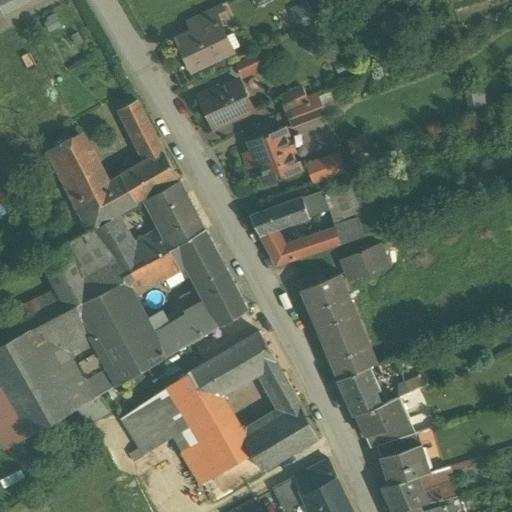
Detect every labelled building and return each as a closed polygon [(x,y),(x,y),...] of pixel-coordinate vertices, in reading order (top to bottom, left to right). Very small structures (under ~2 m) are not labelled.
[(26,0),(0,0),(0,3),(2,8),(1,8),(3,13),(27,1),(26,0)] [(219,6),(191,19),(196,30),(218,19),(219,21),(225,19),(219,6)] [(196,30),(178,38),(177,40),(181,48),(182,48),(193,71),(228,54),(227,53),(221,39),(226,36),(219,21),(218,19),(196,30)] [(226,36),(221,39),(227,53),(240,47),(234,33),(226,36)] [(269,49),(236,64),(242,77),(275,61),(269,49)] [(239,81),(201,99),(215,128),(252,110),(239,81)] [(303,88),(281,98),(286,110),(286,111),(308,100),(303,88)] [(308,100),(286,111),(292,127),(326,114),(318,96),(308,100)] [(158,138),(137,100),(122,108),(142,147),(158,138)] [(284,129),(250,142),(254,153),(246,156),(250,166),(258,163),(266,182),(300,169),(284,129)] [(107,185),(79,134),(48,151),(91,232),(124,212),(138,204),(137,202),(136,202),(122,177),(107,185)] [(158,138),(142,147),(149,162),(166,153),(158,138)] [(180,178),(166,153),(149,162),(122,177),(136,202),(137,202),(180,178)] [(329,157),(307,166),(313,182),(335,173),(329,157)] [(206,228),(180,180),(149,198),(167,233),(174,247),(179,244),(206,228)] [(362,185),(350,189),(355,205),(356,209),(369,205),(362,185)] [(350,189),(326,197),(330,209),(331,213),(355,205),(350,189)] [(324,191),(304,199),(310,216),(330,209),(326,197),(324,191)] [(303,196),(250,215),(261,235),(278,229),(310,216),(304,199),(303,196)] [(355,205),(331,213),(336,226),(359,218),(356,209),(355,205)] [(124,212),(116,217),(119,224),(128,219),(124,212)] [(91,232),(42,260),(68,309),(125,280),(123,276),(142,265),(134,251),(119,224),(116,217),(91,232)] [(359,218),(336,226),(342,244),(365,236),(359,218)] [(336,226),(314,234),(318,252),(342,244),(336,226)] [(206,228),(179,244),(189,264),(191,267),(219,253),(206,228)] [(278,229),(261,235),(269,251),(286,244),(278,229)] [(167,233),(155,239),(163,253),(174,247),(167,233)] [(286,244),(269,251),(277,265),(318,252),(314,234),(286,244)] [(155,239),(134,251),(142,265),(163,253),(155,239)] [(381,243),(341,259),(350,281),(371,272),(372,275),(391,267),(381,243)] [(68,309),(0,344),(0,368),(59,335),(85,321),(135,294),(189,264),(179,244),(174,247),(163,253),(142,265),(123,276),(125,280),(68,309)] [(219,253),(191,267),(199,282),(227,267),(219,253)] [(227,267),(199,282),(212,307),(222,325),(249,309),(227,267)] [(342,273),(301,289),(338,379),(370,367),(377,364),(379,363),(342,273)] [(135,294),(85,321),(94,339),(96,332),(142,307),(135,294)] [(142,307),(96,332),(94,339),(119,384),(168,356),(157,336),(142,307)] [(212,307),(194,316),(204,335),(222,325),(212,307)] [(194,316),(157,336),(168,356),(204,335),(194,316)] [(276,358),(260,332),(208,363),(224,390),(263,366),(276,358)] [(59,335),(0,368),(0,379),(3,385),(0,386),(0,435),(8,449),(77,409),(94,399),(59,335)] [(408,352),(396,357),(401,371),(402,376),(415,371),(408,352)] [(379,363),(377,364),(384,378),(399,373),(401,371),(396,357),(379,363)] [(276,358),(263,366),(270,380),(284,372),(276,358)] [(287,411),(245,436),(219,392),(224,390),(208,363),(180,380),(125,417),(146,450),(172,433),(203,483),(253,453),(263,471),(320,438),(284,372),(270,380),(287,411)] [(370,367),(338,379),(354,415),(382,404),(376,391),(379,389),(370,367)] [(405,393),(427,383),(422,371),(399,382),(405,393)] [(94,399),(77,409),(86,424),(108,411),(100,396),(94,399)] [(354,415),(363,438),(395,427),(386,403),(382,404),(354,415)] [(363,438),(368,448),(399,437),(395,427),(363,438)] [(368,448),(373,461),(423,445),(418,431),(399,437),(368,448)] [(373,461),(383,487),(417,476),(422,475),(433,472),(423,445),(373,461)] [(507,451),(483,457),(487,470),(511,463),(507,451)] [(354,511),(329,459),(296,477),(306,499),(312,511),(354,511)] [(433,472),(422,475),(427,486),(438,482),(435,471),(433,472)] [(422,475),(417,476),(422,488),(427,486),(422,475)] [(417,476),(383,487),(394,511),(421,504),(428,502),(422,488),(417,476)] [(306,499),(296,477),(273,489),(283,509),(306,499)] [(460,494),(444,499),(448,511),(466,511),(465,505),(460,494)]
